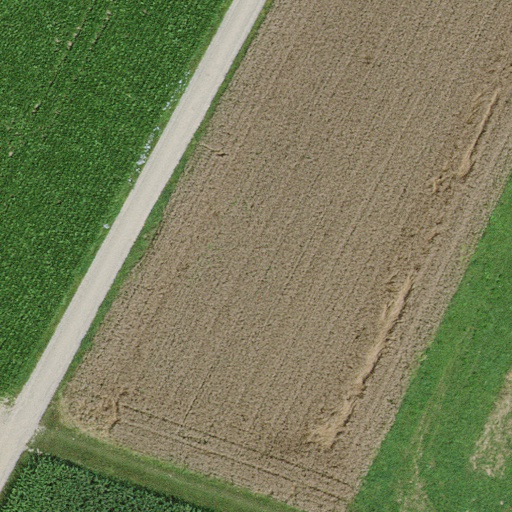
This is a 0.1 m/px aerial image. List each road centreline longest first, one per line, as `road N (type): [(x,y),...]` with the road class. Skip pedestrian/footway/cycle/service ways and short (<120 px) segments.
road 1 (track): [(0,464),(248,0)]
road 2 (track): [(0,429),(258,511)]
